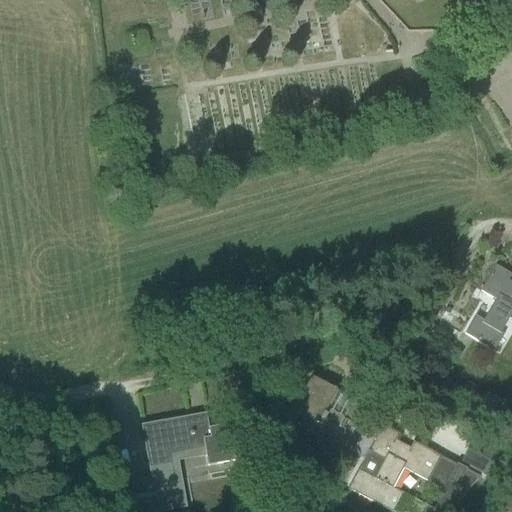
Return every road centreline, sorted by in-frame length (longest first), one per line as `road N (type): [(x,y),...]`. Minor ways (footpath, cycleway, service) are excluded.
road 1 (residential): [(97,390),(257,356),(439,293)]
road 2 (residential): [(383,407),(439,293)]
